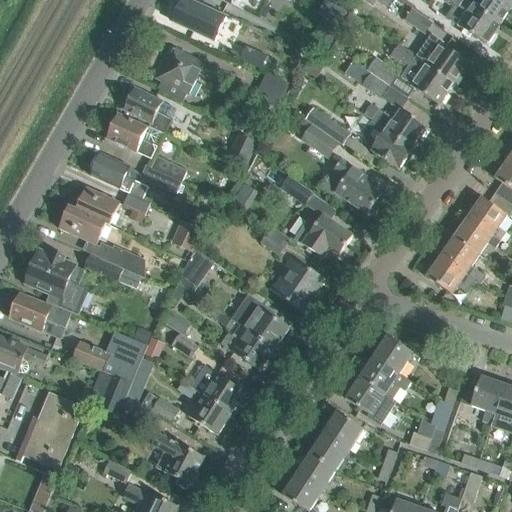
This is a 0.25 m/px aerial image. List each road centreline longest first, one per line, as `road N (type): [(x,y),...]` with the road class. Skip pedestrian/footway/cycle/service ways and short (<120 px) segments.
road 1 (residential): [(0,251),(144,0)]
road 2 (residential): [(221,511),(368,291)]
road 3 (residential): [(368,291),(511,79)]
road 4 (residential): [(511,343),(368,291)]
